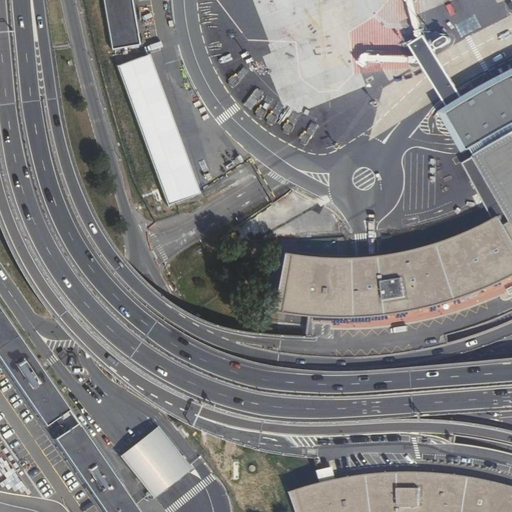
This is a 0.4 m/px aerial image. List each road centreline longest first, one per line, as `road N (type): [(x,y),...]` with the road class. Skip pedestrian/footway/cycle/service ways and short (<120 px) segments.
road 1 (secondary): [(511,374),(287,381),(206,363),(144,327),(91,278),(57,224),(27,96),(20,0)]
road 2 (secondary): [(0,106),(10,173),(32,236),(66,291),(151,371),(235,405),(282,411),(511,401)]
road 3 (unclassified): [(0,272),(32,320),(53,331),(92,326),(130,294),(130,224),(66,0)]
